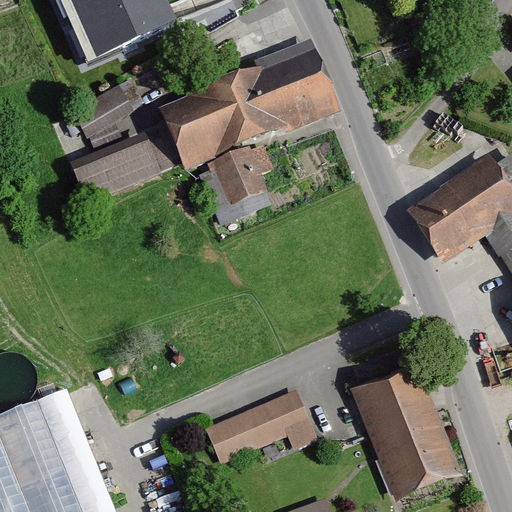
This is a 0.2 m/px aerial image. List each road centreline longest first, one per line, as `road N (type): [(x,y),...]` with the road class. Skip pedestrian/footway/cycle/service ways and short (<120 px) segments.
road 1 (tertiary): [(506,511),(380,173)]
road 2 (residential): [(380,173),(479,49),(506,0)]
road 3 (tertiary): [(380,173),(311,0)]
